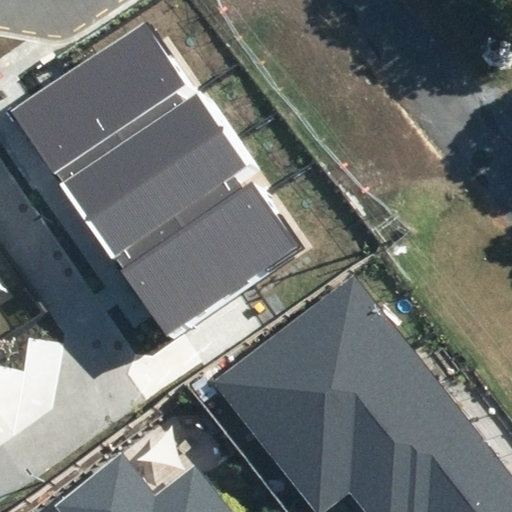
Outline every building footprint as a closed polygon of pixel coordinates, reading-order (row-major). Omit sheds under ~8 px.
[(59,180),(198,85),(151,17),(13,112),(59,180)] [(96,233),(235,138),(198,85),(59,180),(96,233)] [(133,287),(272,192),(235,138),(96,233),(133,287)] [(167,338),(307,242),(272,192),(133,287),(167,338)] [(511,511),(511,476),(354,275),(216,382),(317,511),(324,511),(350,492),(365,511),(511,511)] [(232,511),(193,462),(156,491),(123,449),(53,504),(59,511),(232,511)]
